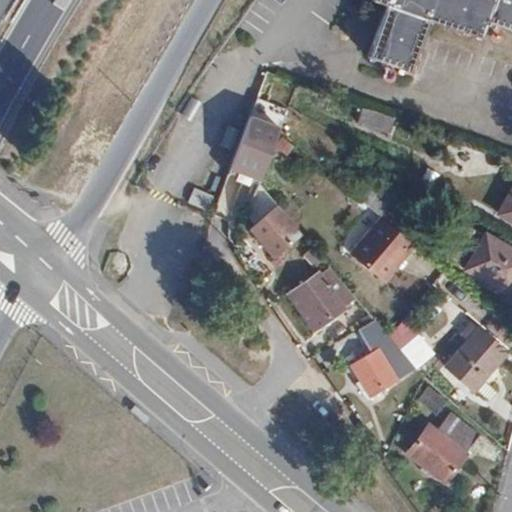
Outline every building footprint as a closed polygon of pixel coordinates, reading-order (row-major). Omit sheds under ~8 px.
[(511,0),(381,0),(382,0),(365,51),(408,67),(425,15),(479,32),(483,16),(511,25),(511,0)] [(384,134),(390,118),(360,108),(355,124),(384,134)] [(355,194),(379,214),(382,216),(394,201),(368,180),(355,194)] [(257,183),(240,225),(255,230),(268,196),(257,183)] [(511,220),(511,199),(503,215),(511,220)] [(381,279),(413,242),(382,216),(379,214),(347,250),(381,279)] [(504,293),(511,279),(511,251),(466,225),(446,258),(504,293)] [(316,324),(354,295),(328,264),(292,290),(316,324)] [(355,327),(369,348),(348,363),(359,379),(354,382),(361,391),(365,388),(370,395),(413,365),(400,350),(372,316),(355,327)] [(504,352),(471,324),(461,335),(466,340),(445,365),(472,389),(504,352)] [(413,365),(415,367),(432,352),(416,335),(400,350),(413,365)] [(436,413),(444,400),(425,388),(417,401),(436,413)] [(443,481),(477,435),(449,415),(435,434),(426,427),(406,454),(443,481)]
